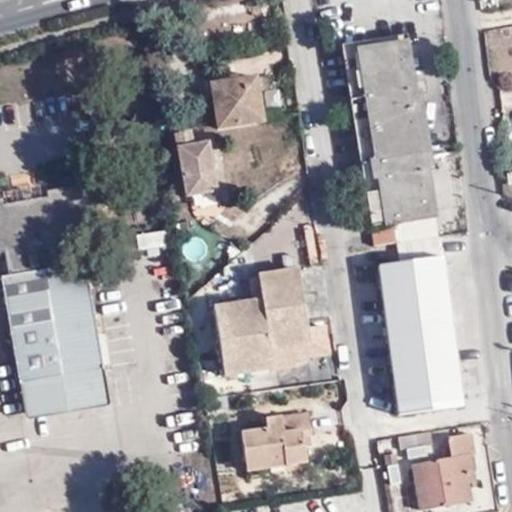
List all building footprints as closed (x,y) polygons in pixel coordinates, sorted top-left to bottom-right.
[(401,40),(349,49),(366,156),(359,157),(359,158),(362,176),(363,180),(370,179),(378,225),(367,227),(370,245),(391,241),(389,225),(431,218),(423,169),(427,169),(414,90),(409,90),(401,40)] [(248,73),(202,79),(209,128),(254,122),(248,73)] [(186,128),(169,132),(177,195),(214,190),(207,137),(187,140),(186,128)] [(362,176),(359,158),(352,160),(355,177),(362,176)] [(17,381),(101,368),(82,260),(72,262),(63,263),(59,240),(68,238),(98,233),(89,179),(47,186),(48,193),(38,194),(9,199),(4,199),(3,193),(0,193),(0,249),(2,249),(6,272),(0,272),(0,283),(5,314),(17,381)] [(9,199),(38,194),(36,182),(7,186),(9,199)] [(63,263),(72,262),(68,238),(59,240),(63,263)] [(437,254),(372,264),(395,410),(459,401),(437,254)] [(299,268),(252,275),(255,300),(212,306),(223,374),(271,367),(269,352),(309,345),(299,268)] [(23,415),(107,402),(101,368),(17,381),(23,415)] [(222,395),(204,396),(205,407),(223,405),(222,395)] [(302,425),(305,411),(285,407),(282,420),(302,425)] [(258,425),(234,429),(240,470),(282,464),(283,471),(302,469),(297,426),(280,428),(278,413),(257,416),(258,425)] [(431,440),(430,429),(401,434),(402,444),(431,440)] [(450,456),(412,461),(418,507),(468,501),(466,483),(473,482),(472,465),(478,464),(474,434),(449,437),(450,456)] [(395,451),(385,452),(386,463),(396,461),(395,451)]
